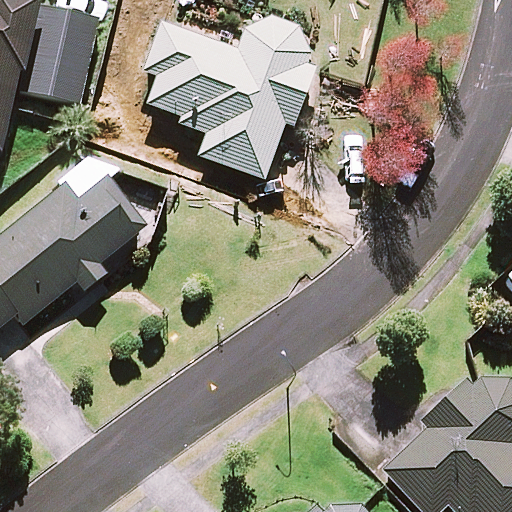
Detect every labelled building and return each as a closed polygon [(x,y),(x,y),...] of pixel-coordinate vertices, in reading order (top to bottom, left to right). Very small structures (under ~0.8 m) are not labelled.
[(0,158),(6,160),(26,83),(31,85),(50,14),(39,11),(0,1),(0,158)] [(106,26),(54,14),(34,99),(86,111),(106,26)] [(151,111),(184,123),(181,131),(211,142),(204,160),(268,184),(288,128),(298,132),(317,80),(305,40),(256,22),(243,58),(167,30),(149,79),(161,83),(151,111)] [(78,208),(68,195),(0,247),(0,336),(21,321),(28,330),(80,289),(89,301),(114,281),(151,250),(158,244),(171,204),(162,202),(123,195),(112,182),(78,208)] [(421,511),(448,511),(449,511),(511,511),(511,395),(492,371),(426,426),(433,434),(388,472),(421,511)]
